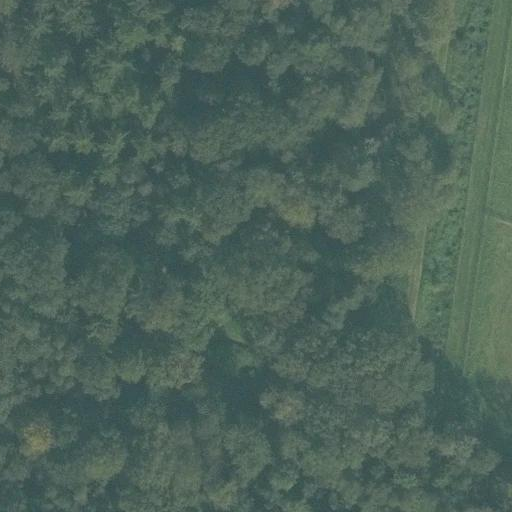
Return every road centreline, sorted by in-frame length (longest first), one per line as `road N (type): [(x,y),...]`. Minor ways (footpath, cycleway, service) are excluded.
road 1 (track): [(502,0),(444,424)]
road 2 (track): [(0,246),(385,401)]
road 3 (track): [(450,0),(405,350),(385,401)]
road 4 (track): [(154,511),(187,317)]
road 5 (track): [(511,450),(385,401)]
